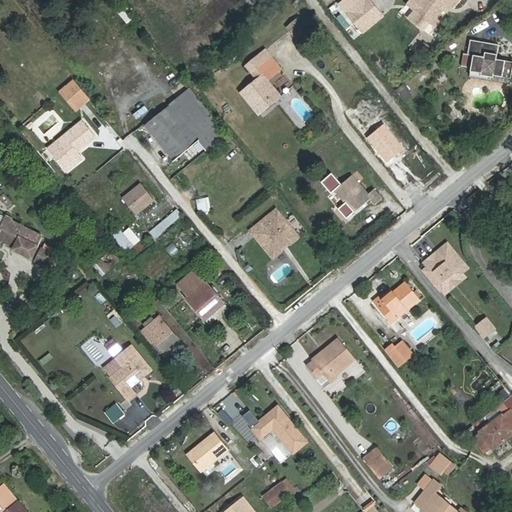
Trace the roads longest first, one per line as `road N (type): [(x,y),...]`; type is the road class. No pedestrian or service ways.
road 1 (residential): [(290,330),(511,144)]
road 2 (residential): [(290,330),(131,140)]
road 3 (residential): [(88,491),(259,355)]
road 4 (residential): [(363,496),(259,355)]
road 5 (secondary): [(0,380),(88,491)]
